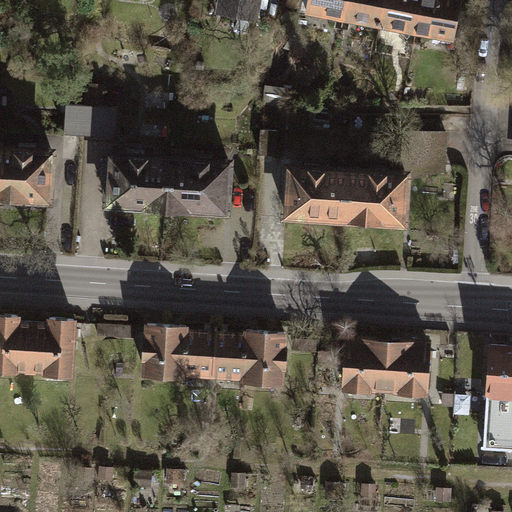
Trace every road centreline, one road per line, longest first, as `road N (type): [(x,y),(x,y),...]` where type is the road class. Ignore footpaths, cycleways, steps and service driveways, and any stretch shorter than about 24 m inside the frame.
road 1 (secondary): [(0,276),(474,303)]
road 2 (residential): [(474,303),(499,95),(496,0)]
